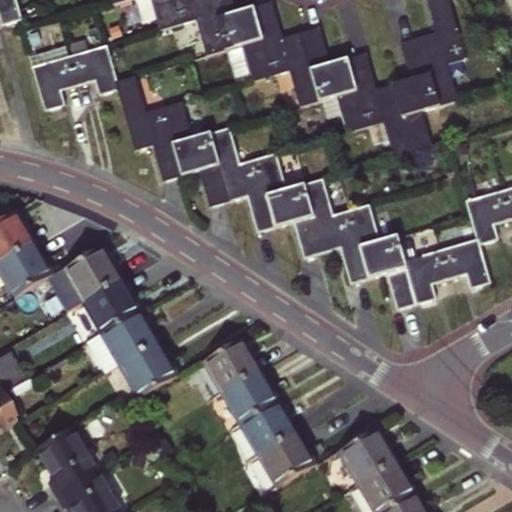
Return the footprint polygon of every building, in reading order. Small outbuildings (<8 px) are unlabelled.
[(0,0),(0,16),(3,27),(22,22),(15,0),(0,0)] [(111,0),(114,6),(135,0),(150,0),(161,31),(197,21),(208,58),(244,47),(255,84),(291,73),(301,109),(338,98),(348,134),(385,124),(394,160),(433,149),(423,112),(459,102),(450,67),(467,62),(448,0),(427,0),(437,34),(401,45),(411,81),(377,90),(367,55),(330,65),(320,29),(283,39),(273,4),(236,13),(232,0),(111,0)] [(107,47),(34,68),(39,88),(46,112),(65,107),(61,91),(91,83),(96,82),(100,97),(120,92),(136,153),(154,147),(164,183),(201,174),(211,209),(248,198),(259,234),(295,224),(305,260),(341,250),(351,285),(387,275),(398,312),(437,301),(433,286),(467,276),(471,291),(491,286),(480,247),(498,241),(494,227),(511,221),(511,189),(467,202),(478,241),(405,261),(398,237),(379,242),(369,207),(334,217),(324,181),(287,191),(276,155),(240,166),(230,129),(193,140),(183,104),(146,114),(136,79),(117,84),(107,47)] [(0,265),(35,246),(17,215),(0,224),(0,265)] [(35,246),(0,265),(0,270),(16,300),(54,279),(35,246)] [(104,251),(67,272),(87,306),(124,285),(104,251)] [(142,316),(124,285),(87,306),(104,337),(142,316)] [(161,348),(142,316),(104,337),(92,344),(111,377),(123,369),(161,348)] [(242,344),(205,364),(225,398),(261,377),(242,344)] [(161,348),(123,369),(141,400),(179,379),(161,348)] [(242,428),(279,407),(261,377),(225,398),(242,428)] [(242,428),(260,459),(279,447),(297,438),(279,407),(242,428)] [(342,453),(361,486),(397,465),(377,432),(342,453)] [(50,485),(57,498),(96,474),(71,433),(38,453),(56,482),(50,485)] [(260,459),(279,491),(315,469),(297,438),(279,447),(260,459)] [(397,465),(361,486),(376,511),(389,511),(416,496),(397,465)] [(72,509),(74,511),(118,511),(96,474),(57,498),(66,511),(72,509)] [(425,511),(416,496),(389,511),(425,511)]
